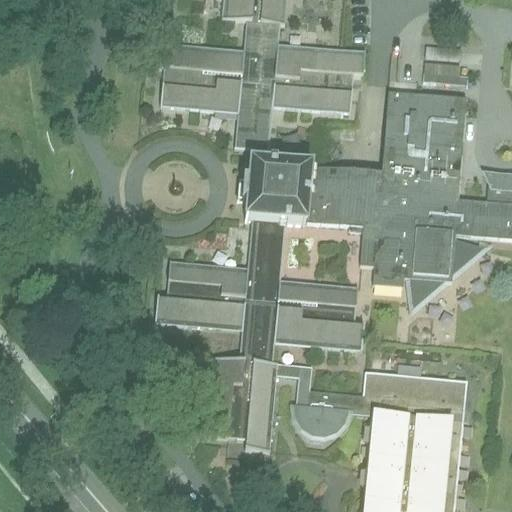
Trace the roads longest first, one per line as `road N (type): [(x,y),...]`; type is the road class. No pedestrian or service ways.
road 1 (residential): [(218,511),(70,342),(74,291),(111,201),(82,121),(101,0)]
road 2 (secondary): [(113,511),(0,378)]
